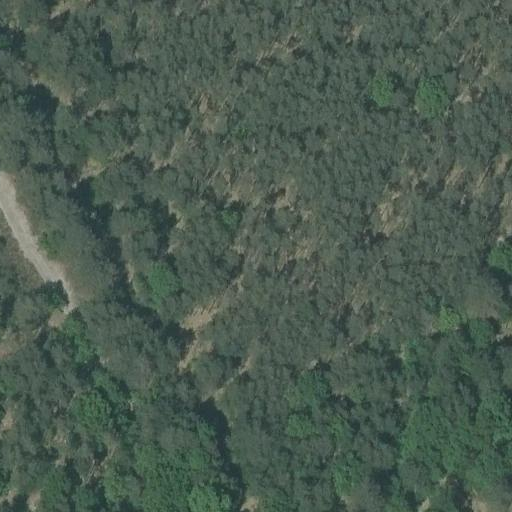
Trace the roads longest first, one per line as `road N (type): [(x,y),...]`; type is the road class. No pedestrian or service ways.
road 1 (track): [(0,172),(180,511)]
road 2 (track): [(511,402),(347,511)]
